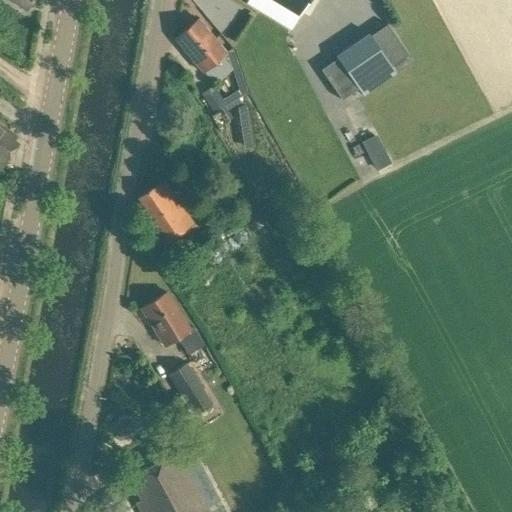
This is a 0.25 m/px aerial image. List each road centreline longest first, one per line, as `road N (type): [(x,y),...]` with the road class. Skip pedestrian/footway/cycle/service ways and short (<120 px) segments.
road 1 (unclassified): [(72,511),(163,0)]
road 2 (tertiary): [(0,381),(72,0)]
